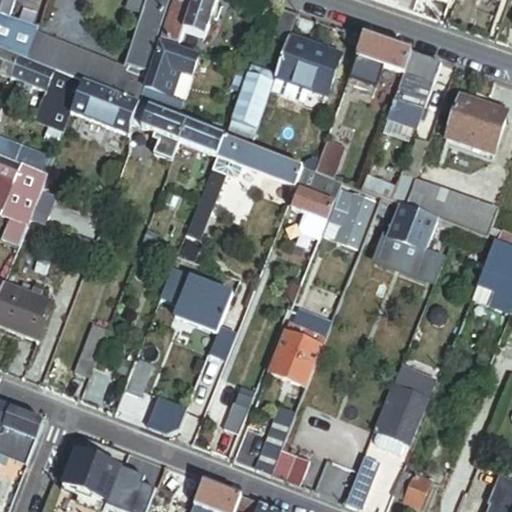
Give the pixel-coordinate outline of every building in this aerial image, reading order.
[(0,0),(0,52),(20,60),(27,63),(34,41),(38,29),(13,20),(19,0),(0,0)] [(145,74),(170,0),(149,0),(146,9),(126,68),(145,74)] [(135,6),(146,9),(149,0),(132,0),(132,1),(136,2),(135,6)] [(218,0),(176,0),(162,42),(172,45),(177,32),(185,35),(205,41),(218,0)] [(378,0),(377,3),(410,14),(415,0),(378,0)] [(437,0),(436,5),(450,10),(452,0),(437,0)] [(297,17),(280,11),(270,39),(287,45),(289,41),(297,17)] [(180,48),(185,35),(177,32),(172,45),(180,48)] [(142,84),(34,41),(27,63),(86,86),(135,105),(142,84)] [(287,45),(276,79),(275,82),(310,94),(328,100),(342,59),(289,41),(287,45)] [(410,57),(364,41),(357,61),(363,63),(383,69),(404,76),(410,57)] [(162,42),(160,47),(171,50),(172,45),(162,42)] [(192,80),(198,60),(171,50),(160,47),(140,107),(142,108),(178,122),(183,104),(171,100),(179,76),(192,80)] [(0,76),(12,82),(20,60),(0,52),(0,76)] [(445,69),(410,57),(404,76),(389,124),(390,124),(387,134),(413,142),(416,132),(419,133),(439,87),(445,69)] [(86,86),(27,63),(20,60),(12,82),(48,96),(50,91),(69,99),(80,103),(86,86)] [(383,69),(363,63),(361,68),(382,75),(383,69)] [(276,79),(250,70),(248,77),(241,97),(232,124),(257,133),(270,96),(275,82),(276,79)] [(237,74),(231,94),(241,97),(248,77),(237,74)] [(310,94),(275,82),(270,96),(305,108),(310,94)] [(137,106),(135,105),(86,86),(80,103),(74,117),(133,140),(133,132),(138,119),(142,108),(140,107),(137,106)] [(74,117),(80,103),(69,99),(56,134),(66,137),(74,117)] [(461,100),(446,143),(493,159),(508,116),(461,100)] [(183,146),(190,127),(178,122),(142,108),(138,119),(143,121),(140,129),(163,138),(183,146)] [(220,160),(228,141),(226,141),(190,127),(183,146),(220,160)] [(183,146),(163,138),(155,158),(175,166),(183,146)] [(306,172),(228,141),(220,160),(226,163),(231,165),(241,168),(249,171),(298,191),(306,172)] [(429,146),(416,141),(401,179),(416,184),(429,146)] [(0,159),(16,166),(22,151),(0,142),(0,159)] [(328,143),(316,176),(335,183),(345,150),(328,143)] [(493,159),(446,143),(444,148),(491,164),(493,159)] [(32,224),(50,179),(16,166),(0,159),(0,212),(5,214),(32,224)] [(226,163),(220,160),(197,217),(203,219),(211,222),(228,178),(226,177),(222,175),(226,163)] [(231,165),(226,163),(222,175),(226,177),(231,165)] [(175,166),(163,195),(171,198),(182,168),(175,166)] [(246,178),(249,171),(241,168),(239,175),(246,178)] [(316,176),(308,172),(306,172),(298,191),(302,193),(295,211),(310,217),(330,225),(346,187),(335,183),(316,176)] [(397,191),(370,181),(365,195),(384,202),(403,209),(406,210),(416,184),(401,179),(397,191)] [(499,213),(416,184),(406,210),(441,224),(488,242),(492,231),(499,213)] [(356,199),(345,195),(338,216),(348,220),(345,229),(359,234),(359,237),(365,239),(378,206),(357,197),(356,199)] [(441,224),(406,210),(403,209),(391,240),(390,242),(429,257),(431,250),(436,252),(439,247),(433,244),(441,224)] [(5,214),(3,219),(31,229),(32,224),(5,214)] [(348,220),(338,216),(327,241),(360,255),(365,239),(359,237),(359,234),(345,229),(348,220)] [(193,226),(199,229),(203,219),(197,217),(193,226)] [(330,225),(310,217),(304,232),(306,237),(322,244),(330,225)] [(193,226),(189,238),(195,240),(199,229),(193,226)] [(511,239),(492,231),(488,242),(496,245),(511,251),(511,239)] [(428,283),(438,258),(429,255),(429,257),(390,242),(391,240),(387,239),(378,264),(428,283)] [(511,251),(496,245),(485,274),(487,275),(511,284),(511,251)] [(436,286),(446,262),(438,258),(428,283),(436,286)] [(487,275),(485,274),(473,303),(502,314),(508,297),(493,291),(492,294),(481,290),(487,275)] [(181,310),(177,322),(219,339),(235,300),(173,275),(162,302),(181,310)] [(511,298),(511,284),(487,275),(481,290),(492,294),(493,291),(508,297),(511,298)] [(7,289),(0,307),(0,330),(41,346),(56,308),(7,289)] [(511,317),(511,315),(511,298),(508,297),(502,314),(511,317)] [(333,327),(299,313),(294,326),(327,342),(333,327)] [(316,369),(327,342),(294,326),(292,325),(274,367),(293,374),(299,362),(316,369)] [(108,336),(95,330),(77,377),(90,382),(108,336)] [(227,366),(238,338),(222,332),(211,359),(227,366)] [(138,361),(125,394),(141,401),(155,368),(138,361)] [(436,385),(402,371),(376,436),(379,438),(376,446),(377,451),(400,460),(406,457),(409,449),(410,450),(436,385)] [(0,406),(0,430),(4,432),(12,411),(0,406)] [(242,439),(253,412),(238,407),(227,433),(242,439)] [(42,422),(12,411),(4,432),(36,444),(43,428),(42,422)] [(0,458),(27,469),(36,444),(4,432),(0,435),(0,458)] [(272,439),(258,475),(271,480),(281,454),(289,436),(281,432),(277,441),(272,439)] [(447,477),(456,454),(443,449),(434,472),(447,477)] [(271,480),(300,491),(309,470),(296,465),(298,460),(281,454),(271,480)] [(107,511),(115,511),(125,488),(129,477),(75,455),(60,493),(78,500),(107,511)] [(380,466),(366,460),(354,489),(369,494),(380,466)] [(406,506),(416,481),(403,476),(393,501),(406,506)] [(430,487),(416,481),(406,506),(421,511),(430,487)] [(237,511),(241,501),(203,486),(192,511),(237,511)] [(149,511),(154,499),(125,488),(115,511),(107,511),(78,500),(75,508),(83,511),(149,511)] [(361,511),(369,494),(354,489),(347,508),(356,511),(361,511)] [(495,496),(492,503),(502,507),(504,501),(505,500),(495,496)] [(258,511),(260,508),(241,501),(237,511),(258,511)] [(502,507),(492,503),(488,501),(483,511),(505,511),(509,503),(504,501),(502,507)]
